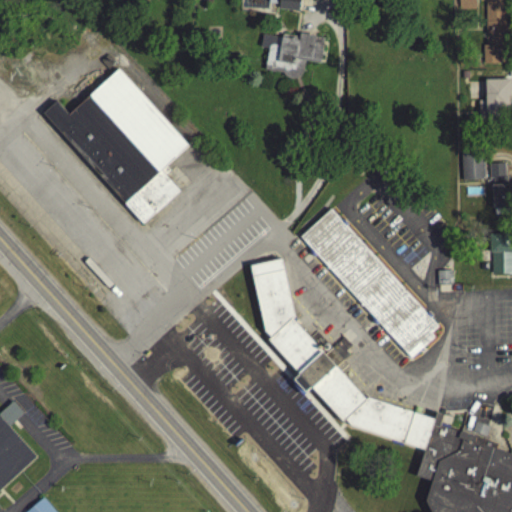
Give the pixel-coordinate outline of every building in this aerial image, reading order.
[(268,0),(268,7),(278,8),(277,0),(268,0)] [(298,15),(300,0),(278,0),(277,12),(298,15)] [(474,13),(474,0),(457,0),(458,13),(474,13)] [(485,67),(506,66),(504,1),(483,2),(485,67)] [(326,41),(299,37),(299,41),(282,39),(281,41),(261,38),(259,51),(267,52),(264,76),(301,82),(304,64),(322,67),(326,41)] [(187,150),(119,72),(67,118),(56,105),(42,116),(141,228),(179,195),(160,174),(187,150)] [(485,82),(484,117),(509,117),(510,83),(485,82)] [(460,156),(461,184),(483,183),(482,156),(460,156)] [(489,167),(491,213),(509,212),(508,166),(489,167)] [(428,337),(432,341),(421,352),(417,356),(409,362),(409,363),(298,242),(328,214),(420,315),(434,330),(435,331),(428,337)] [(511,277),(511,265),(511,238),(489,238),(490,278),(511,277)] [(349,431),(344,424),(341,427),(310,393),(305,398),(292,384),(297,379),(266,346),(269,342),(263,336),(248,271),(280,264),(293,321),(291,324),(291,325),(365,405),(366,403),(433,424),(435,418),(442,420),(439,430),(496,449),(494,454),(511,459),(511,511),(425,511),(423,506),(430,487),(413,481),(422,455),(356,434),(349,431)] [(435,276),(450,275),(451,290),(435,290),(435,276)] [(325,358),(336,369),(353,352),(342,341),(325,358)] [(0,416),(11,406),(22,418),(7,432),(34,461),(0,492),(0,416)] [(29,511),(41,502),(50,511),(29,511)]
